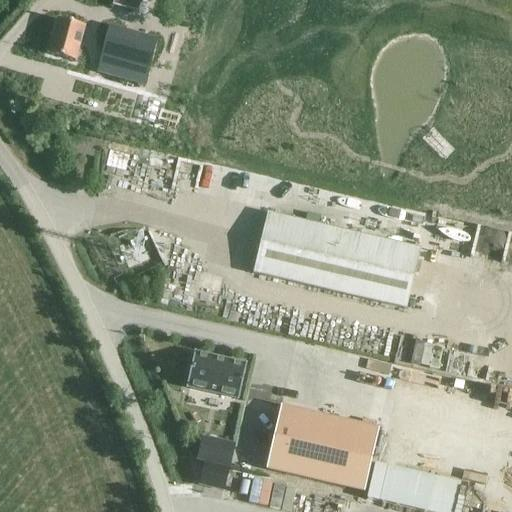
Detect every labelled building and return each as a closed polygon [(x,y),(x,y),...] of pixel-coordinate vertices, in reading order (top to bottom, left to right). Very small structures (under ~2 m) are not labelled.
[(114,0),(113,4),(136,9),(138,0),(114,0)] [(84,28),(57,20),(47,55),(74,63),(84,28)] [(143,89),(155,40),(107,28),(95,76),(143,89)] [(405,310),(419,250),(266,214),(252,274),(405,310)] [(185,388),(237,400),(245,366),(193,354),(185,388)] [(377,431),(279,409),(265,471),(363,493),(377,431)]
